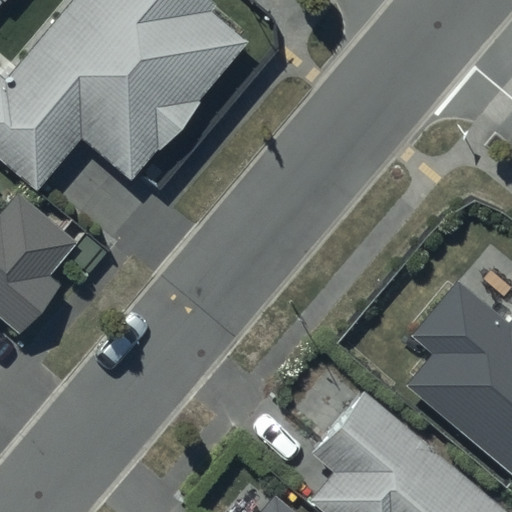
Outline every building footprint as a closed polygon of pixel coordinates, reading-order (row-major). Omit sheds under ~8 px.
[(216,5),(209,0),(73,0),(6,80),(0,74),(0,158),(41,193),(83,143),(133,184),(251,44),(211,11),(216,5)] [(78,239),(21,190),(3,212),(0,209),(0,317),(19,333),(61,285),(48,274),(78,239)] [(511,315),(507,322),(460,282),(413,337),(434,355),(407,388),(511,476),(511,315)] [(511,511),(358,381),(305,449),(327,468),(305,494),(326,511),(511,511)] [(297,511),(276,493),(259,511),(297,511)]
